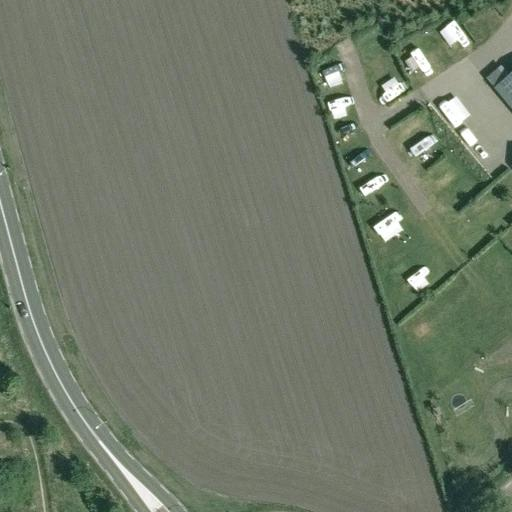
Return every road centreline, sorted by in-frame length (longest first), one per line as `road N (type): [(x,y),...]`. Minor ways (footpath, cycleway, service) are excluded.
road 1 (secondary): [(0,211),(30,331),(84,425)]
road 2 (secondary): [(175,511),(84,425)]
